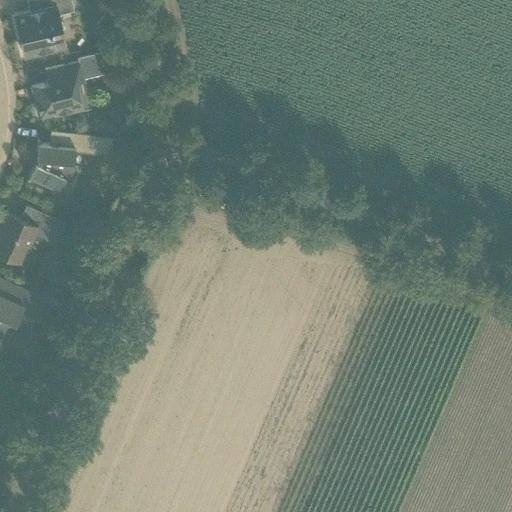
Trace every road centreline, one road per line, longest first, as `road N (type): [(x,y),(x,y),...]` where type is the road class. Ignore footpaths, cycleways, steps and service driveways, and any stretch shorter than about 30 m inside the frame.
road 1 (unclassified): [(2,511),(145,189),(168,159)]
road 2 (unclassified): [(511,272),(224,161),(168,159)]
road 3 (track): [(168,159),(137,0)]
